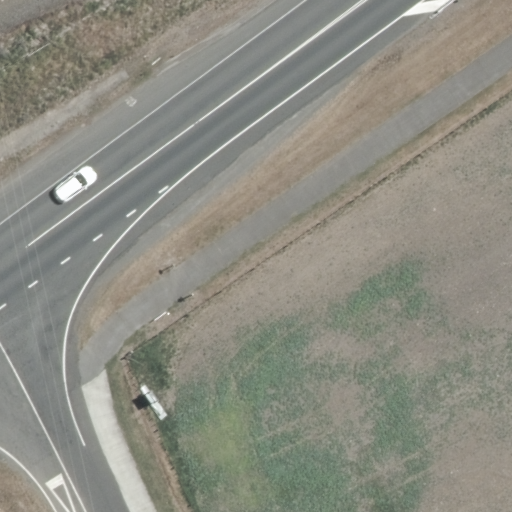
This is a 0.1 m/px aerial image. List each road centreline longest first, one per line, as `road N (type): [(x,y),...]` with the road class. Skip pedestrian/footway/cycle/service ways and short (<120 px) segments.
road 1 (trunk): [(0,273),(367,0)]
road 2 (unclassified): [(0,340),(87,511)]
